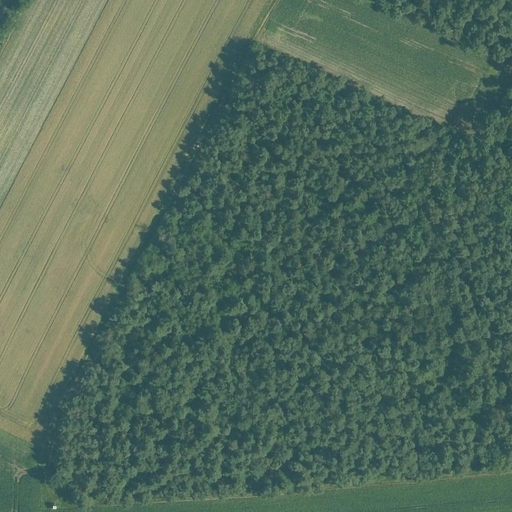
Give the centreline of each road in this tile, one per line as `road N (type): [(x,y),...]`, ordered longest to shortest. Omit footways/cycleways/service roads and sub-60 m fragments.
road 1 (track): [(254,495),(76,508),(55,497),(45,475),(66,401),(277,0)]
road 2 (track): [(511,470),(361,481)]
